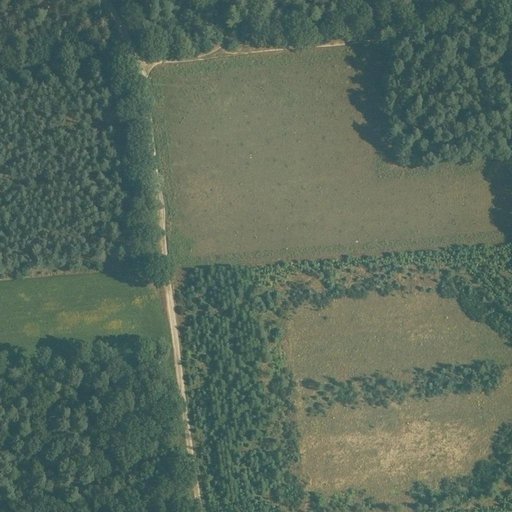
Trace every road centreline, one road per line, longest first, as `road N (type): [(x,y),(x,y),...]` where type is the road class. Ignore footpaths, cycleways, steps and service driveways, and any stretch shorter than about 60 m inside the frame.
road 1 (track): [(196,511),(139,59)]
road 2 (track): [(511,18),(225,50)]
